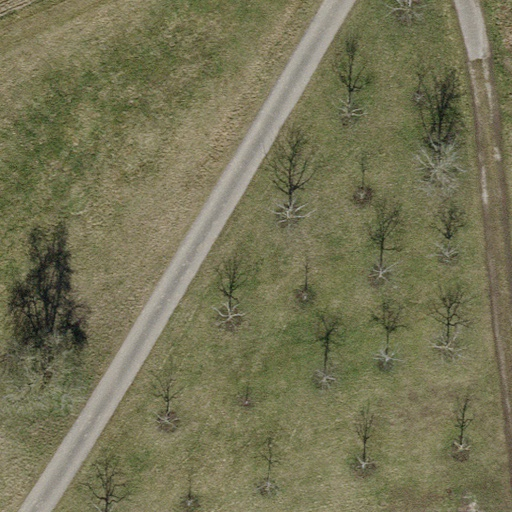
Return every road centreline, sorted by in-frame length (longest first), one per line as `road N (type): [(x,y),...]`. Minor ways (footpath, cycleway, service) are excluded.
road 1 (track): [(333,0),(182,288),(39,511)]
road 2 (track): [(467,0),(511,317)]
road 3 (track): [(0,65),(136,0)]
